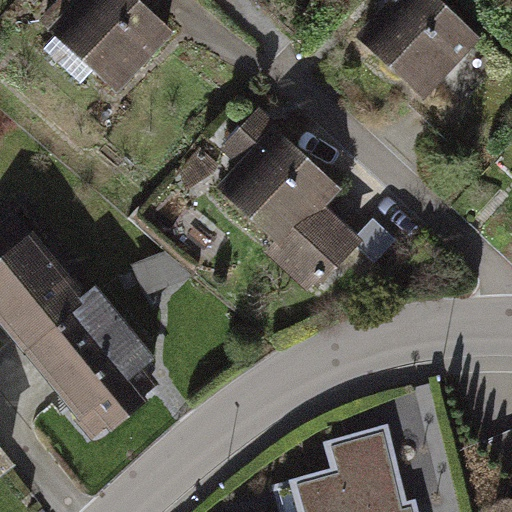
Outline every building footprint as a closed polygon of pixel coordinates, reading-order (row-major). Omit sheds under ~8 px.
[(134,0),(63,0),(38,25),(103,89),(163,28),(134,0)] [(413,96),(472,34),(435,0),(370,0),(342,31),(413,96)] [(333,183),(250,104),(211,145),(229,162),(208,184),(261,234),(250,246),(297,290),(345,239),(350,235),(345,231),(315,202),(333,183)] [(363,211),(345,231),(350,235),(345,239),(365,258),(387,235),(363,211)] [(40,233),(0,268),(0,339),(81,433),(157,367),(40,233)] [(410,511),(392,442),(326,454),(333,476),(283,490),(292,511),(410,511)]
